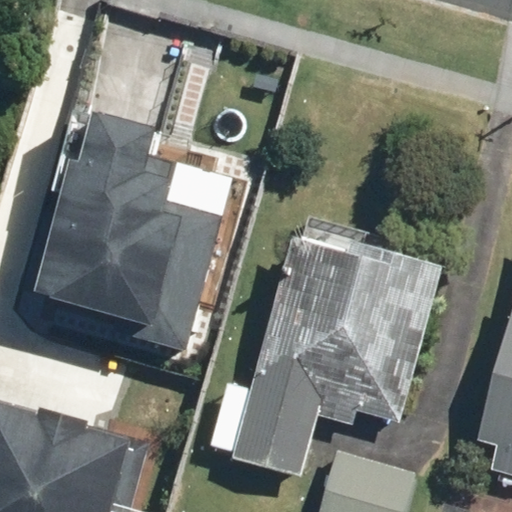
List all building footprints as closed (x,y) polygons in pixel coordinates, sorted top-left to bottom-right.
[(88,111),(35,292),(122,317),(118,329),(187,349),(225,217),(165,199),(176,162),(144,153),(151,130),(88,111)] [(310,244),(301,242),(240,460),(311,480),(327,422),(359,430),(363,415),(408,428),(452,271),(313,233),(310,244)] [(511,349),(485,444),(505,450),(499,471),(511,474),(511,349)] [(0,511),(135,511),(154,446),(97,430),(98,427),(51,414),(50,417),(0,403),(0,511)] [(412,511),(422,474),(336,452),(321,511),(412,511)]
